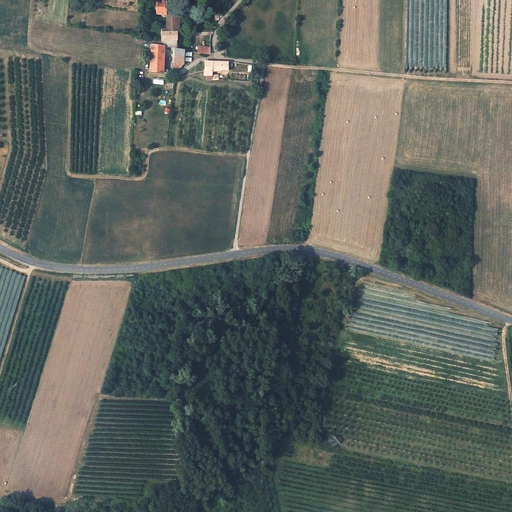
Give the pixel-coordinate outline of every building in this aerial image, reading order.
[(166,13),(167,0),(164,0),(155,0),(155,5),(154,5),(154,8),(156,8),(155,14),(160,14),(163,16),(166,16),(166,13)] [(176,26),(178,26),(179,13),(166,13),(166,16),(166,29),(161,29),(160,39),(176,40),(176,32),(176,26)] [(160,39),(160,45),(164,46),(163,47),(167,47),(167,46),(174,47),(174,48),(178,48),(176,40),(160,39)] [(163,53),(163,47),(164,46),(160,45),(151,45),(150,51),(163,53)] [(210,47),(199,46),(198,53),(209,55),(210,47)] [(174,48),(173,63),(182,64),(184,50),(184,49),(178,48),(174,48)] [(149,71),(167,74),(167,72),(168,69),(162,69),(163,53),(150,51),(149,71)] [(212,71),(212,69),(213,61),(205,60),(204,70),(204,75),(207,76),(207,80),(212,80),(212,75),(212,71)] [(213,61),(212,69),(221,70),(227,70),(227,69),(228,61),(213,61)]
